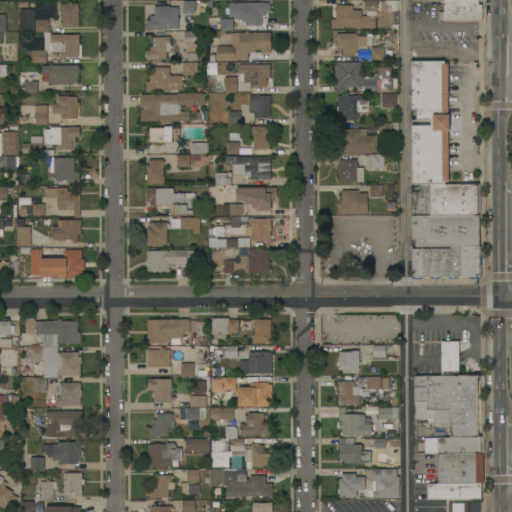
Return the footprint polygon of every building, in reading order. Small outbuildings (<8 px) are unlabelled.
[(377,0),(377,11),(365,11),(365,0),(377,0)] [(443,21),(443,20),(438,20),(438,11),(443,11),(443,0),(478,0),(478,4),(477,21),(443,21)] [(195,12),(190,12),(190,14),(185,14),(185,29),(165,29),(165,28),(146,29),(145,20),(150,20),(150,6),(169,6),(169,7),(177,7),(177,13),(182,13),(182,1),(195,1),(195,12)] [(261,25),(245,25),(245,20),(244,20),(244,21),(241,21),(241,20),(239,20),(239,19),(232,17),(231,3),(269,2),(269,11),(265,11),(265,16),(261,16),(261,25)] [(48,31),(35,31),(35,4),(54,4),(54,18),(48,18),(48,31)] [(78,4),(78,7),(79,7),(79,12),(78,12),(78,15),(78,27),(76,27),(62,27),(62,26),(61,26),(61,23),(62,23),(62,11),(60,11),(60,4),(78,4)] [(340,15),(336,15),(336,5),(341,5),(352,5),(352,10),(356,10),(356,19),(360,19),(360,28),(351,28),(351,27),(340,27),(340,15)] [(34,30),(19,30),(19,9),(34,9),(34,30)] [(232,18),(232,31),(220,31),(220,19),(232,18)] [(197,31),(197,61),(187,61),(186,43),(184,43),(184,31),(197,31)] [(64,34),(64,35),(73,35),(73,34),(79,34),(79,45),(78,45),(78,57),(59,57),(59,52),(51,52),(51,51),(46,51),(46,63),(31,63),(31,51),(44,51),(44,49),(43,49),(42,47),(44,45),(44,32),(50,32),(50,34),(64,34)] [(247,53),(247,60),(216,60),(216,46),(232,46),(232,32),(270,32),(270,49),(269,49),(269,52),(264,52),(264,49),(255,49),(255,53),(247,53)] [(357,33),(357,36),(366,36),(372,36),(372,45),(366,45),(366,47),(358,47),(358,49),(357,49),(357,54),(342,54),(342,46),(336,46),(336,33),(357,33)] [(166,59),(155,59),(155,60),(146,60),(146,50),(150,50),(150,46),(154,46),(154,37),(164,37),(164,36),(170,36),(170,51),(166,51),(166,59)] [(384,47),(384,60),(371,60),(370,47),(384,47)] [(411,184),(411,125),(430,125),(430,119),(416,120),(416,109),(411,109),(411,61),(444,61),(444,63),(447,63),(448,182),(444,182),(444,184),(418,184),(411,184)] [(196,62),(196,63),(202,63),(202,75),(182,75),(182,62),(196,62)] [(361,62),(361,75),(363,75),(363,86),(361,86),(361,87),(346,87),(346,92),(336,92),(336,84),(335,84),(335,62),(361,62)] [(255,64),(255,65),(264,65),(264,64),(269,64),(269,78),(266,78),(266,87),(256,87),(250,87),(250,83),(248,83),(243,83),(243,81),(238,81),(238,64),(255,64)] [(78,76),(78,78),(77,78),(77,83),(48,84),(48,82),(40,82),(40,66),(78,65),(78,76)] [(169,67),(169,74),(170,74),(170,75),(181,75),(181,77),(184,77),(183,80),(182,80),(181,89),(169,89),(169,92),(145,92),(145,81),(147,81),(147,75),(149,75),(149,72),(155,72),(155,67),(169,67)] [(376,92),(376,91),(364,91),(364,78),(376,78),(376,67),(389,67),(389,76),(392,76),(392,78),(397,78),(397,86),(392,86),(392,91),(391,91),(391,92),(376,92)] [(25,93),(25,74),(30,74),(30,71),(38,71),(37,93),(25,93)] [(225,92),(224,77),(229,77),(229,72),(236,72),(236,92),(225,92)] [(140,121),(140,109),(143,109),(143,107),(140,107),(140,94),(177,94),(177,93),(202,93),(202,94),(204,94),(204,104),(202,104),(202,105),(200,105),(200,107),(197,107),(197,105),(192,105),(192,107),(185,107),(185,105),(180,105),(180,111),(189,111),(189,121),(140,121)] [(396,94),(396,107),(382,107),(382,93),(396,94)] [(270,103),(270,107),(269,107),(269,117),(258,117),(258,118),(254,118),(254,113),(249,113),(249,104),(249,95),(258,95),(270,96),(270,103)] [(363,95),(363,100),(368,100),(368,112),(357,112),(357,119),(341,120),(341,119),(338,119),(337,95),(363,95)] [(76,118),(66,118),(66,119),(61,119),(61,113),(52,114),(52,104),(56,104),(56,96),(66,96),(76,96),(76,99),(77,99),(77,102),(80,102),(80,108),(76,108),(76,118)] [(35,124),(35,105),(47,105),(47,124),(35,124)] [(240,111),(240,123),(228,123),(228,111),(240,111)] [(398,130),(392,130),(392,136),(378,136),(378,123),(391,123),(391,122),(398,122),(398,130)] [(172,125),(172,142),(147,142),(147,132),(149,132),(149,127),(164,127),(164,125),(172,125)] [(172,126),(180,126),(180,142),(172,142),(172,126)] [(270,126),(270,138),(269,138),(269,149),(253,150),(253,133),(252,133),(252,126),(270,126)] [(79,136),(75,136),(75,140),(71,141),(71,150),(55,150),(55,144),(44,144),(43,129),(50,129),(50,127),(79,127),(79,136)] [(366,135),(377,135),(377,152),(338,153),(338,129),(366,128),(366,135)] [(17,154),(3,154),(2,131),(17,131),(17,154)] [(30,143),(30,136),(42,136),(42,150),(54,149),(54,155),(42,155),(30,155),(30,152),(22,153),(22,143),(30,143)] [(207,142),(207,154),(191,154),(191,142),(207,142)] [(226,154),(226,142),(239,142),(239,154),(226,154)] [(190,167),(176,167),(176,155),(189,154),(190,167)] [(370,169),(370,154),(383,154),(383,168),(370,169)] [(0,155),(16,155),(16,167),(0,167),(0,155)] [(270,179),(248,179),(248,176),(242,176),(242,173),(232,173),(232,166),(224,166),(224,156),(237,156),(270,156),(270,179)] [(74,171),(79,171),(79,184),(68,184),(68,180),(48,180),(48,174),(53,174),(53,158),(74,157),(74,171)] [(162,159),(162,175),(164,175),(164,183),(147,183),(146,180),(144,180),(144,175),(146,174),(146,165),(149,165),(149,159),(162,159)] [(338,182),(338,173),(337,173),(336,166),(338,166),(338,164),(338,160),(356,159),(356,164),(357,164),(357,167),(363,167),(363,181),(356,181),(356,182),(338,182)] [(214,185),(214,173),(227,173),(227,172),(231,172),(230,186),(214,185)] [(411,191),(419,191),(418,184),(444,184),(479,184),(480,214),(479,214),(412,215),(411,191)] [(382,185),(382,197),(369,197),(369,194),(368,194),(368,186),(369,186),(369,185),(382,185)] [(173,193),(193,193),(193,201),(198,200),(198,210),(193,210),(193,214),(173,215),(173,206),(166,206),(166,208),(161,208),(161,206),(149,206),(149,201),(146,201),(146,187),(155,187),(155,188),(173,188),(173,193)] [(79,216),(73,216),(73,210),(57,210),(57,198),(45,198),(45,188),(67,188),(67,191),(73,191),(73,194),(79,194),(79,216)] [(252,188),(270,188),(270,211),(261,211),(261,207),(252,207),(252,188)] [(357,190),(357,193),(367,193),(367,214),(356,214),(356,213),(337,213),(337,202),(338,202),(339,200),(340,200),(341,199),(341,190),(357,190)] [(216,205),(218,205),(218,213),(217,213),(217,214),(210,214),(210,192),(216,192),(216,205)] [(44,203),(44,215),(32,215),(32,204),(44,203)] [(229,204),(242,204),(242,206),(243,206),(243,214),(242,214),(242,215),(229,215),(229,204)] [(479,214),(479,246),(448,246),(414,247),(414,239),(412,239),(412,215),(479,214)] [(232,217),(247,216),(247,223),(232,224),(232,217)] [(192,229),(180,229),(180,228),(170,228),(170,219),(180,219),(180,217),(192,217),(192,229)] [(270,241),(251,241),(251,235),(245,235),(245,227),(251,227),(251,219),(270,218),(270,229),(270,241)] [(78,234),(78,243),(69,243),(69,239),(52,239),(52,226),(58,226),(58,219),(80,219),(80,234),(78,234)] [(148,222),(167,222),(167,224),(169,224),(169,226),(167,226),(167,228),(166,228),(166,245),(146,245),(146,228),(148,228),(148,222)] [(224,236),(208,237),(208,228),(214,228),(214,226),(223,226),(224,236)] [(30,246),(16,246),(17,227),(30,227),(30,246)] [(208,238),(217,237),(217,239),(229,238),(229,235),(237,235),(237,238),(249,238),(249,247),(225,247),(225,248),(209,248),(208,238)] [(481,246),(481,277),(480,277),(480,278),(411,279),(411,248),(448,248),(448,246),(479,246),(481,246)] [(260,248),(260,250),(268,250),(268,261),(271,261),(271,265),(268,265),(268,266),(269,266),(269,270),(268,270),(268,273),(223,273),(223,260),(238,260),(238,248),(260,248)] [(82,249),(82,261),(84,261),(84,269),(82,269),(82,270),(77,270),(77,279),(51,279),(51,278),(41,278),(41,275),(30,275),(30,250),(41,250),(41,258),(66,258),(65,249),(82,249)] [(169,264),(169,272),(146,272),(146,251),(167,251),(167,250),(186,250),(194,250),(194,263),(186,263),(186,264),(169,264)] [(0,261),(8,261),(8,273),(0,273),(0,261)] [(228,318),(228,319),(238,319),(238,332),(228,332),(228,334),(211,334),(211,318),(228,318)] [(80,343),(58,343),(58,347),(57,347),(57,352),(78,352),(78,356),(81,356),(81,363),(80,363),(80,376),(58,376),(58,377),(43,377),(43,363),(42,363),(42,361),(30,361),(30,347),(42,347),(42,334),(27,334),(29,324),(35,324),(35,321),(57,321),(57,319),(62,319),(62,321),(77,321),(78,332),(80,332),(80,343)] [(147,319),(189,319),(189,332),(183,332),(183,338),(180,338),(180,344),(170,344),(170,343),(167,343),(167,344),(163,344),(163,343),(157,343),(157,344),(155,344),(155,343),(147,343),(147,319)] [(252,343),(252,335),(254,335),(254,324),(253,324),(253,320),(254,320),(254,319),(270,319),(270,334),(271,335),(271,338),(270,339),(270,343),(252,343)] [(0,321),(10,321),(10,335),(0,335),(0,321)] [(458,371),(441,371),(441,341),(458,341),(458,371)] [(373,357),(372,345),(385,345),(385,357),(373,357)] [(237,358),(225,358),(224,349),(217,349),(217,346),(237,346),(237,358)] [(147,367),(147,349),(160,349),(160,348),(162,348),(162,349),(169,349),(170,367),(147,367)] [(359,361),(360,361),(360,364),(359,364),(359,373),(341,373),(341,366),(337,366),(337,358),(338,358),(338,351),(348,351),(348,350),(359,350),(359,361)] [(271,373),(239,373),(239,360),(248,360),(248,359),(247,359),(247,357),(248,357),(248,351),(271,351),(271,373)] [(180,363),(198,363),(198,374),(193,374),(193,376),(180,376),(180,363)] [(484,375),(484,437),(483,437),(449,437),(449,428),(433,428),(433,419),(415,419),(415,402),(414,402),(414,375),(484,375)] [(366,389),(366,386),(365,386),(365,377),(366,377),(366,376),(379,376),(379,378),(388,378),(388,388),(379,388),(379,389),(366,389)] [(236,377),(236,390),(222,390),(222,377),(236,377)] [(47,392),(33,392),(33,378),(46,378),(47,392)] [(153,378),(153,379),(171,379),(171,387),(170,387),(170,396),(174,396),(174,401),(152,401),(153,392),(152,392),(152,391),(150,391),(150,387),(147,387),(147,378),(153,378)] [(354,390),(355,390),(355,393),(358,393),(358,405),(337,405),(337,395),(338,395),(338,388),(337,388),(337,381),(340,381),(340,380),(342,380),(342,381),(354,381),(354,390)] [(205,407),(189,407),(189,396),(193,396),(193,381),(205,381),(205,407)] [(80,390),(81,390),(81,396),(80,396),(80,405),(55,405),(56,397),(60,397),(60,395),(58,395),(58,383),(59,383),(59,382),(80,382),(80,390)] [(268,382),(268,384),(272,384),(272,392),(271,392),(271,406),(237,406),(237,387),(249,387),(249,382),(268,382)] [(233,407),(233,420),(212,420),(212,408),(233,407)] [(341,436),(341,435),(340,435),(340,432),(341,432),(341,429),(338,429),(338,428),(337,428),(337,422),(338,422),(338,407),(345,407),(345,414),(363,414),(363,415),(364,415),(364,417),(370,417),(370,423),(371,423),(371,431),(373,431),(373,434),(371,434),(371,435),(341,436)] [(392,407),(392,419),(377,419),(377,413),(365,413),(365,407),(377,407),(392,407)] [(185,408),(205,408),(205,419),(199,419),(199,420),(197,420),(197,430),(188,430),(188,420),(185,420),(185,418),(180,418),(179,409),(185,409),(185,408)] [(0,409),(3,409),(3,421),(12,421),(12,425),(3,425),(3,434),(0,434),(0,409)] [(82,437),(53,437),(53,425),(52,425),(52,420),(47,420),(47,416),(45,415),(45,412),(47,411),(70,411),(81,411),(82,437)] [(172,413),(172,419),(174,419),(174,428),(167,428),(168,436),(148,436),(148,427),(152,427),(152,425),(153,425),(153,419),(155,419),(155,413),(172,413)] [(267,422),(267,426),(271,426),(271,436),(264,436),(264,437),(260,437),(260,435),(241,435),(241,423),(243,423),(243,425),(246,425),(246,423),(245,423),(245,416),(247,416),(247,413),(263,413),(263,414),(264,414),(264,418),(263,418),(263,422),(267,422)] [(237,426),(237,439),(244,438),(244,445),(233,445),(233,438),(229,439),(229,443),(228,443),(228,450),(211,450),(211,438),(224,438),(224,426),(237,426)] [(206,438),(206,437),(209,437),(209,453),(206,453),(197,453),(197,451),(185,451),(185,439),(206,438)] [(483,437),(484,453),(437,453),(424,453),(424,438),(449,437),(483,437)] [(370,464),(350,464),(350,463),(344,463),(344,460),(339,460),(339,450),(338,450),(338,438),(354,438),(354,444),(361,444),(361,451),(370,451),(370,464)] [(386,439),(389,439),(389,447),(374,447),(374,446),(369,446),(369,445),(364,445),(364,438),(386,438),(386,439)] [(81,442),(81,443),(82,443),(82,447),(81,447),(81,451),(82,451),(82,457),(81,457),(81,461),(79,461),(79,465),(75,465),(75,464),(69,464),(69,465),(66,465),(66,464),(58,464),(58,460),(52,460),(52,457),(49,458),(42,450),(42,444),(57,444),(57,442),(81,442)] [(148,467),(148,444),(165,444),(165,443),(174,443),(176,448),(181,448),(181,460),(170,460),(170,467),(148,467)] [(228,456),(228,457),(211,457),(211,452),(243,451),(243,445),(246,445),(246,450),(247,450),(247,446),(251,446),(251,443),(259,443),(259,444),(263,444),(263,449),(271,449),(271,458),(269,458),(269,465),(263,465),(263,467),(251,467),(251,462),(246,462),(246,456),(228,456)] [(484,470),(483,470),(483,483),(481,483),(437,484),(437,453),(484,453),(484,470)] [(44,470),(30,470),(30,457),(44,457),(44,470)] [(211,468),(211,457),(228,458),(228,468),(211,468)] [(223,483),(223,486),(215,486),(215,484),(214,484),(214,469),(223,469),(223,468),(236,468),(236,483),(223,483)] [(186,482),(186,469),(199,469),(199,482),(186,482)] [(396,469),(396,476),(399,476),(399,498),(372,498),(372,481),(370,481),(370,469),(396,469)] [(81,479),(84,479),(84,484),(81,484),(81,496),(72,496),(72,493),(63,493),(63,473),(81,473),(81,479)] [(364,477),(364,490),(356,490),(356,497),(354,497),(354,499),(348,499),(348,497),(339,497),(339,494),(337,494),(337,489),(339,489),(338,479),(341,479),(341,476),(340,476),(340,473),(355,473),(355,475),(355,477),(364,477)] [(168,497),(148,498),(148,488),(156,488),(156,480),(155,480),(155,476),(156,476),(156,475),(166,475),(172,475),(172,482),(168,482),(168,497)] [(0,476),(3,478),(2,480),(7,482),(5,487),(13,491),(11,494),(17,497),(11,509),(5,506),(3,508),(0,506),(0,476)] [(226,497),(225,486),(246,486),(246,482),(249,482),(249,476),(265,476),(265,483),(272,483),(272,496),(226,497)] [(53,501),(40,501),(40,497),(35,497),(35,494),(38,494),(38,491),(39,491),(39,482),(56,482),(56,489),(53,489),(53,501)] [(481,499),(468,499),(448,499),(427,499),(427,484),(437,484),(481,483),(481,499)] [(468,511),(448,511),(448,499),(468,499),(468,511)] [(194,500),(194,511),(182,511),(182,501),(194,500)] [(34,501),(34,511),(22,511),(22,501),(34,501)] [(272,503),(272,511),(252,511),(252,503),(272,503)]
